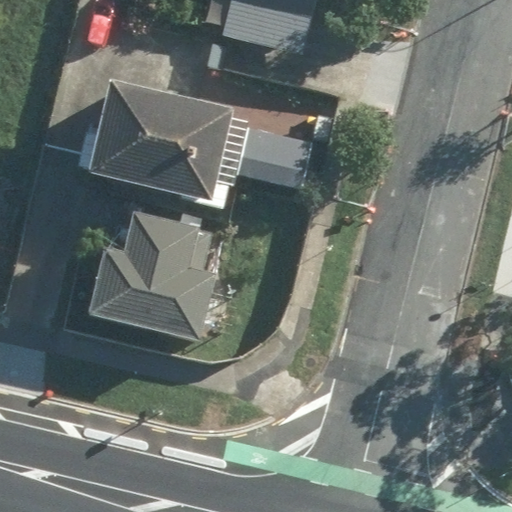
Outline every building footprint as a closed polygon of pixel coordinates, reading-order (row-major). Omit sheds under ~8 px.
[(43,49),(52,0),(12,0),(5,41),(43,49)] [(304,56),(317,0),(231,0),(223,37),(304,56)] [(212,201),(234,108),(110,79),(89,173),(212,201)] [(292,197),(299,149),(249,143),(243,190),(292,197)] [(202,340),(217,274),(189,267),(198,227),(133,212),(124,250),(105,246),(89,314),(202,340)]
